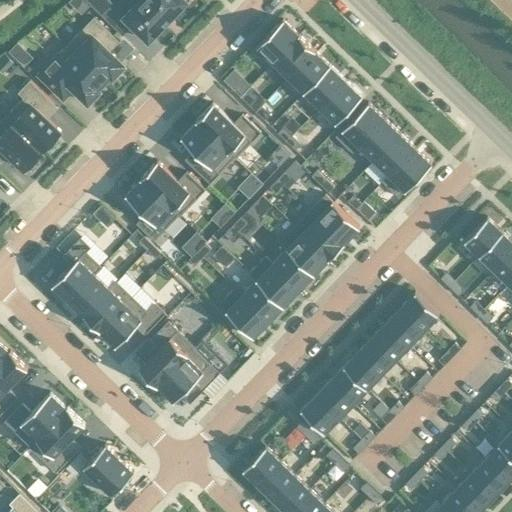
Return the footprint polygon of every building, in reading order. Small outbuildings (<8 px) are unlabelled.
[(87,0),(123,35),(133,24),(149,39),(163,24),(164,25),(172,16),(186,1),(185,0),(139,0),(133,6),(126,0),(120,0),(115,5),(110,0),(87,0)] [(67,45),(104,81),(111,74),(113,76),(125,64),(110,50),(120,41),(94,16),(67,45)] [(283,18),(254,49),(270,65),(273,61),(300,34),(299,34),(283,18)] [(246,50),(260,38),(249,26),(235,39),(246,50)] [(300,34),(273,61),(289,76),(315,49),(300,34)] [(98,88),(104,81),(67,45),(39,73),(64,97),(73,87),(88,102),(100,90),(98,88)] [(315,49),(289,76),(304,91),(331,64),(316,49),(315,49)] [(331,64),(304,91),(320,106),(346,79),(331,64)] [(7,114),(43,149),(61,130),(44,114),(55,103),(30,79),(18,91),(24,97),(7,114)] [(346,79),(320,106),(336,122),(362,95),(346,79)] [(246,90),(241,96),(249,104),(255,98),(246,90)] [(369,101),(336,135),(352,151),(359,144),(385,117),(369,101)] [(213,102),(197,119),(236,157),(261,131),(243,113),(234,122),(213,102)] [(262,105),(256,110),(265,119),(270,113),(262,105)] [(80,123),(98,143),(113,129),(96,110),(80,123)] [(24,168),(43,149),(7,114),(0,121),(0,152),(4,149),(24,168)] [(385,117),(359,144),(374,159),(401,132),(385,117)] [(197,120),(181,136),(201,156),(193,165),(210,182),(235,157),(235,158),(236,157),(197,119),(196,119),(197,120)] [(284,126),(278,132),(287,140),(293,135),(284,126)] [(401,132),(374,159),(390,174),(416,147),(401,132)] [(293,135),(287,140),(296,149),(301,143),(293,135)] [(390,174),(383,181),(399,196),(432,162),(416,147),(390,174)] [(158,159),(141,176),(180,214),(206,188),(187,170),(178,179),(158,159)] [(287,169),(278,178),(284,184),(292,175),(287,169)] [(317,169),(312,175),(321,183),(326,178),(317,169)] [(252,172),(238,186),(249,197),(263,183),(252,172)] [(141,178),(126,194),(146,213),(137,222),(155,239),(179,214),(180,215),(180,214),(141,176),(141,177),(141,178)] [(278,178),(270,186),(276,192),(284,184),(278,178)] [(326,178),(321,183),(329,192),(335,186),(326,178)] [(327,193),(311,209),(344,242),(360,226),(327,193)] [(354,194),(348,200),(357,208),(362,202),(354,194)] [(364,200),(362,202),(357,208),(368,219),(376,211),(364,200)] [(311,209),(295,225),(329,258),(344,242),(311,209)] [(241,216),(233,224),(239,230),(247,221),(241,216)] [(480,254),(503,230),(488,216),(465,240),(480,254)] [(233,224),(225,233),(230,239),(239,230),(233,224)] [(295,225),(280,240),(314,273),(329,258),(295,225)] [(480,254),(494,269),(511,250),(511,239),(503,230),(480,254)] [(144,235),(139,241),(156,258),(162,252),(144,235)] [(73,263),(52,284),(69,299),(102,265),(86,251),(91,246),(81,237),(64,254),(73,263)] [(266,255),(265,256),(299,289),(314,273),(280,240),(279,241),(286,247),(273,261),(266,255)] [(206,242),(198,250),(201,253),(203,256),(212,247),(206,242)] [(224,265),(234,255),(222,244),(213,254),(224,265)] [(198,250),(189,259),(195,265),(203,256),(201,253),(198,250)] [(511,250),(494,269),(509,283),(511,279),(511,250)] [(265,256),(250,271),(284,304),(299,289),(265,256)] [(102,265),(69,299),(84,314),(117,280),(110,287),(96,273),(102,266),(102,265)] [(236,286),(235,287),(269,320),(284,304),(250,271),(249,272),(256,278),(243,293),(236,286)] [(441,277),(450,286),(455,280),(447,271),(441,277)] [(117,280),(84,314),(100,329),(133,295),(117,280)] [(455,280),(450,286),(458,294),(464,288),(455,280)] [(235,287),(219,303),(253,336),(269,320),(235,287)] [(401,305),(425,329),(440,313),(416,290),(401,305)] [(133,295),(100,329),(100,330),(116,345),(136,324),(145,333),(166,312),(156,302),(148,310),(133,295)] [(470,305),(479,314),(485,308),(476,300),(470,305)] [(411,343),(425,329),(401,305),(387,320),(411,343)] [(485,308),(479,314),(487,322),(493,316),(485,308)] [(149,337),(136,351),(146,361),(140,368),(157,385),(157,384),(194,346),(195,345),(169,320),(151,339),(149,337)] [(396,358),(411,343),(387,320),(372,335),(396,358)] [(382,373),(396,358),(372,335),(358,349),(382,373)] [(0,362),(10,352),(0,341),(0,362)] [(447,350),(453,356),(461,347),(455,342),(447,350)] [(194,346),(157,384),(174,400),(181,393),(190,402),(203,389),(220,371),(194,346)] [(344,364),(368,387),(382,373),(358,349),(344,364)] [(444,364),(453,356),(447,350),(439,359),(444,364)] [(10,352),(0,362),(0,413),(17,397),(8,388),(28,367),(11,351),(10,352)] [(354,402),(368,387),(344,364),(330,379),(354,402)] [(419,379),(424,385),(433,376),(427,371),(419,379)] [(511,381),(507,377),(499,386),(505,392),(511,384),(511,381)] [(340,417),(354,402),(330,379),(316,393),(340,417)] [(416,394),(424,385),(419,379),(410,388),(416,394)] [(505,392),(499,386),(491,395),(496,400),(505,392)] [(22,402),(5,420),(31,445),(68,407),(51,391),(31,411),(22,402)] [(325,432),(340,417),(316,393),(301,409),(325,432)] [(390,409),(396,414),(404,406),(398,400),(390,409)] [(31,445),(31,446),(56,471),(74,452),(81,445),(72,437),(86,423),(69,407),(68,407),(31,445)] [(479,407),(470,415),(476,421),(485,412),(479,407)] [(388,423),(396,414),(390,409),(382,417),(388,423)] [(476,421),(470,415),(462,424),(468,430),(476,421)] [(306,434),(312,428),(303,420),(297,425),(306,434)] [(320,436),(312,428),(306,434),(315,442),(320,436)] [(511,428),(499,443),(511,455),(511,428)] [(362,438),(368,444),(376,435),(370,429),(362,438)] [(451,436),(442,445),(448,450),(457,442),(451,436)] [(359,452),(368,444),(362,438),(353,447),(359,452)] [(76,476),(85,467),(113,494),(135,470),(106,443),(89,460),(81,452),(66,466),(76,476)] [(511,455),(499,443),(485,457),(509,481),(511,477),(511,455)] [(243,468),(258,483),(281,459),(266,444),(243,468)] [(448,450),(442,445),(434,453),(440,459),(448,450)] [(335,462),(341,456),(332,448),(327,454),(335,462)] [(350,465),(341,456),(335,462),(344,471),(350,465)] [(485,457),(470,472),(495,495),(509,481),(485,457)] [(281,459),(258,483),(273,497),(296,473),(281,459)] [(422,465),(414,474),(420,480),(428,471),(422,465)] [(470,472),(456,487),(480,510),(495,495),(470,472)] [(288,511),(311,488),(296,473),(273,497),(288,511)] [(420,480),(414,474),(406,483),(411,488),(420,480)] [(370,495),(375,489),(367,481),(361,487),(370,495)] [(478,511),(480,510),(456,487),(442,501),(453,511),(478,511)] [(311,488),(288,511),(315,511),(325,502),(311,488)] [(384,498),(375,489),(370,495),(378,504),(384,498)] [(13,506),(6,511),(36,511),(38,510),(20,492),(10,502),(13,506)] [(453,511),(442,501),(432,511),(453,511)] [(335,511),(325,502),(315,511),(335,511)]
